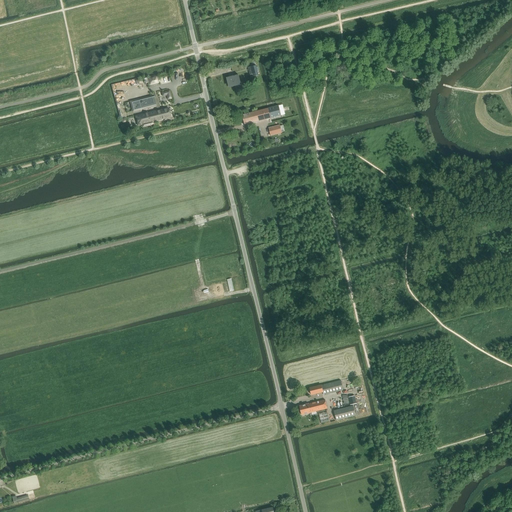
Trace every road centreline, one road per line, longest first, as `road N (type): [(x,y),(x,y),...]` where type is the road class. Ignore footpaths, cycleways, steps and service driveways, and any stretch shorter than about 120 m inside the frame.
road 1 (unclassified): [(306,511),(184,0)]
road 2 (unknown): [(404,511),(318,149)]
road 3 (unknown): [(439,0),(196,52)]
road 4 (unknown): [(0,117),(81,97),(112,75),(196,52)]
